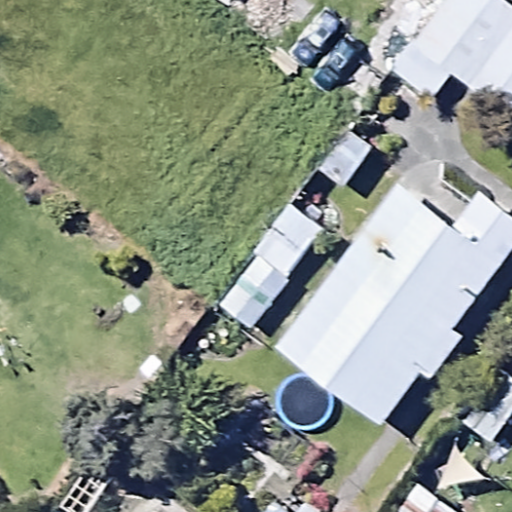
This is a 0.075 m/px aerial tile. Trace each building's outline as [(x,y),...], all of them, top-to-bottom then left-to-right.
[(177,0),(218,28),(237,0),(177,0)] [(511,129),(511,40),(455,0),(443,0),(377,93),(421,125),(438,102),(500,146),(511,129)] [(511,277),(511,275),(397,182),(260,351),(376,445),(511,277)] [(310,254),(268,224),(228,279),(270,309),(310,254)] [(511,416),(511,410),(483,390),(444,444),(476,467),(511,416)]
